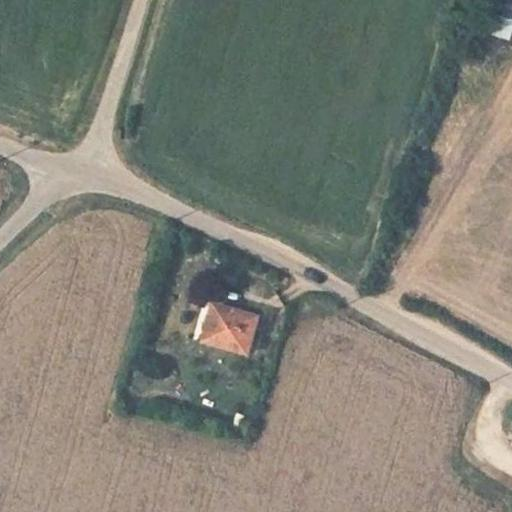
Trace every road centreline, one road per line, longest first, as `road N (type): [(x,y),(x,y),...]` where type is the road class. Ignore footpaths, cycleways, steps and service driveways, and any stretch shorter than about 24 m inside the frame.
road 1 (residential): [(80,176),(129,187),(317,276),(511,384)]
road 2 (residential): [(80,176),(138,0)]
